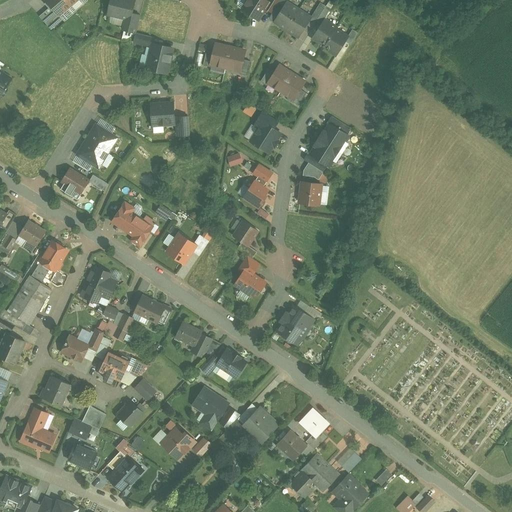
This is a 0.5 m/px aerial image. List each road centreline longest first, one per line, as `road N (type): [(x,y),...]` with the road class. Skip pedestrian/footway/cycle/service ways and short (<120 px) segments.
road 1 (residential): [(206,0),(221,25),(270,39),(333,78),(291,145),(277,233),(285,279),(253,338)]
road 2 (residential): [(35,193),(90,108),(127,91),(182,87),(206,0)]
road 3 (residential): [(476,511),(253,338)]
road 4 (residential): [(253,338),(93,233)]
road 5 (residential): [(0,451),(142,511)]
road 6 (residential): [(93,233),(39,356)]
